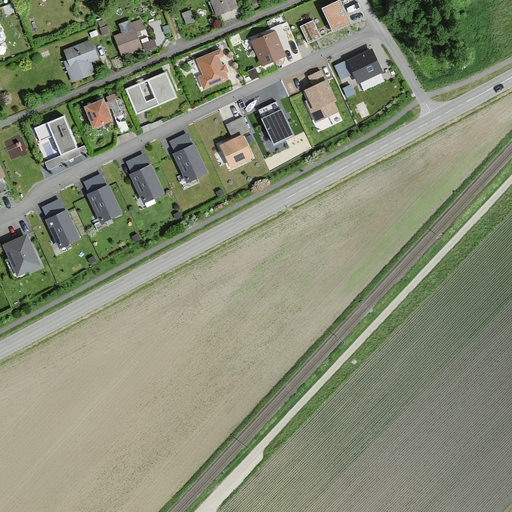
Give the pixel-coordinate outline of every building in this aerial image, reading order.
[(209,0),(216,18),(238,9),(234,0),(209,0)] [(340,2),(322,11),(333,35),(351,26),(340,2)] [(313,21),(300,28),(309,45),(321,39),(313,21)] [(115,39),(122,57),(142,49),(132,23),(119,28),(122,36),(115,39)] [(276,33),(252,43),(262,67),(286,57),(276,33)] [(63,65),(71,85),(94,76),(90,64),(98,61),(91,43),(63,54),(67,64),(63,65)] [(371,51),(346,63),(358,87),(383,75),(371,51)] [(199,79),(205,92),(228,82),(225,75),(228,74),(225,68),(222,69),(218,60),(223,58),(221,52),(196,63),(202,77),(199,79)] [(328,66),(311,72),(315,84),(332,78),(328,66)] [(166,73),(126,91),(137,117),(178,99),(166,73)] [(304,93),(308,101),(304,103),(315,125),(339,114),(334,104),(337,102),(327,82),(304,93)] [(85,109),(95,130),(115,121),(106,100),(85,109)] [(281,112),(261,122),(275,149),(295,139),(281,112)] [(234,133),(251,127),(247,114),(230,121),(234,133)] [(45,165),(48,173),(88,155),(85,148),(79,151),(65,119),(35,131),(40,143),(53,138),(61,158),(45,165)] [(243,137),(220,148),(231,171),(254,159),(243,137)] [(194,146),(172,156),(187,186),(209,176),(194,146)] [(152,166),(129,177),(143,205),(165,194),(152,166)] [(109,186),(87,197),(102,228),(124,217),(109,186)] [(67,212),(45,222),(59,251),(81,241),(67,212)] [(28,236),(2,247),(17,280),(42,269),(28,236)]
